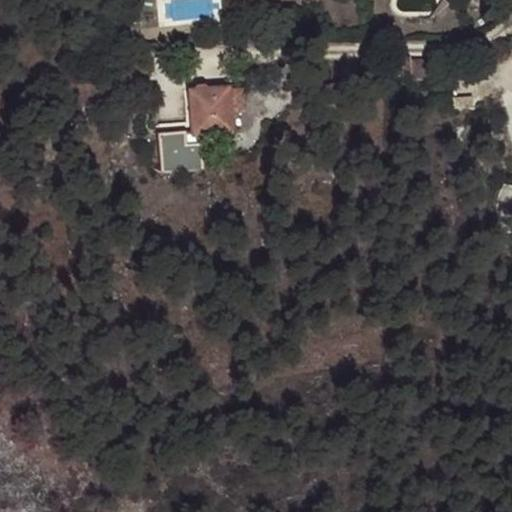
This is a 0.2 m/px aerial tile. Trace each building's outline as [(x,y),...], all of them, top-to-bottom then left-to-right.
[(447,0),(444,0),(433,17),(436,17),(451,4),(447,0)] [(411,72),(411,76),(439,78),(439,57),(410,56),(411,72)] [(326,97),(350,93),(349,79),(325,82),(326,97)] [(231,128),(230,104),(229,87),(229,84),(188,87),(192,131),(231,128)] [(229,87),(230,104),(242,103),(241,86),(229,87)] [(161,166),(202,163),(200,139),(186,140),(185,127),(157,129),(161,166)]
